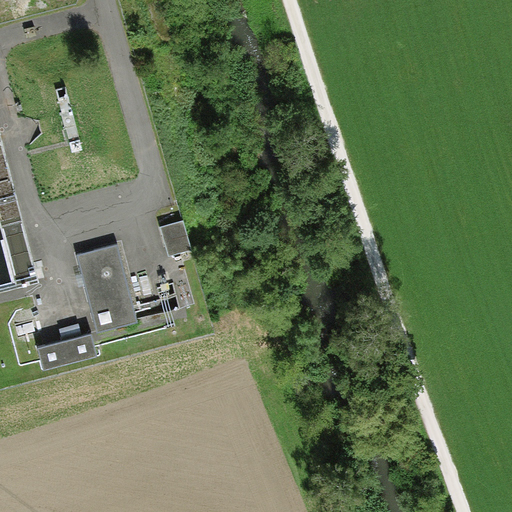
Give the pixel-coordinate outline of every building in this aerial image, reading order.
[(67,119),(48,119),(47,138),(67,138),(67,119)] [(14,281),(38,275),(0,121),(0,268),(11,266),(14,281)] [(179,222),(157,228),(164,254),(186,248),(179,222)] [(94,330),(134,320),(113,244),(73,255),(94,330)] [(44,370),(93,357),(87,332),(38,345),(44,370)]
